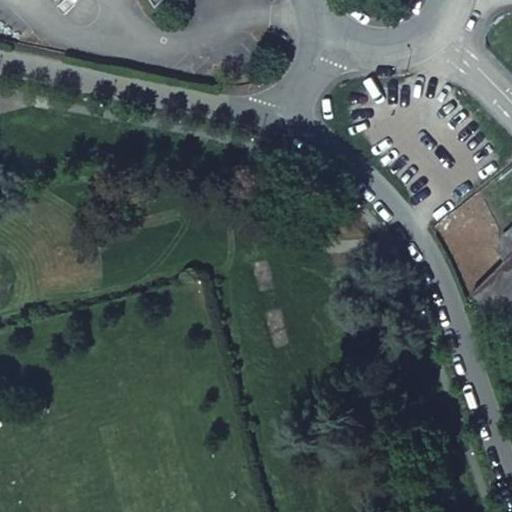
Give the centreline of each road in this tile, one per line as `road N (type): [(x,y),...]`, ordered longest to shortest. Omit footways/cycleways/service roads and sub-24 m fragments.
road 1 (unclassified): [(511,486),(441,287),(388,203),(338,153),(279,120)]
road 2 (unclassified): [(279,120),(0,56)]
road 3 (unclassified): [(336,36),(360,47),(410,42),(449,0)]
